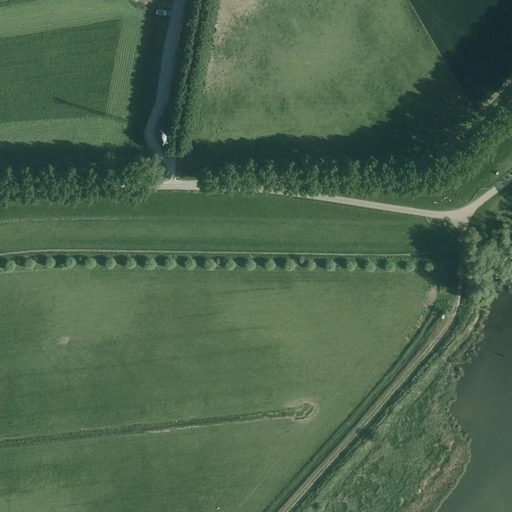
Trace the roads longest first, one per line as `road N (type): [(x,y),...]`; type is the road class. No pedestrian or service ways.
road 1 (unclassified): [(169,186),(433,181),(458,168),(511,115)]
road 2 (track): [(281,511),(450,319),(462,244)]
road 3 (unclassified): [(459,217),(169,186)]
road 4 (unclassified): [(0,190),(169,186)]
